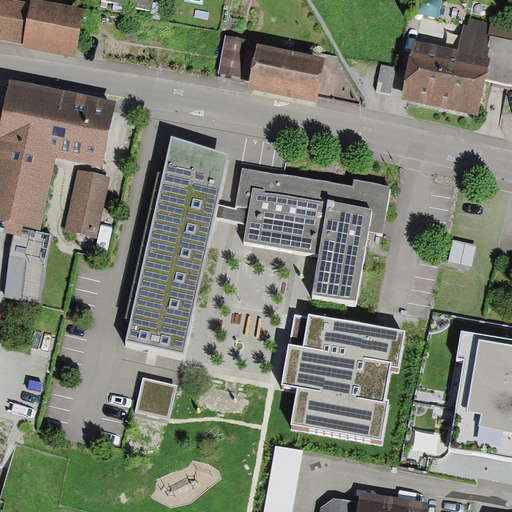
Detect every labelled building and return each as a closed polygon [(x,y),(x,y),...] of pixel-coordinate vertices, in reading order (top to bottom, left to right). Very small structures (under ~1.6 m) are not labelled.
[(0,0),(0,39),(19,42),(25,2),(9,0),(0,0)] [(148,0),(104,0),(104,1),(147,9),(148,0)] [(76,9),(25,2),(19,42),(19,46),(70,53),(76,9)] [(400,99),(473,113),(480,77),(511,83),(511,29),(460,20),(454,50),(411,42),(400,99)] [(212,56),(216,35),(190,30),(186,51),(212,56)] [(243,41),(222,38),(217,75),(238,78),(243,41)] [(311,100),(318,59),(253,47),(246,88),(311,100)] [(386,94),(391,69),(376,66),(371,91),(386,94)] [(4,82),(0,105),(0,221),(32,228),(46,154),(97,163),(108,101),(4,82)] [(182,363),(231,164),(201,156),(175,150),(125,349),(182,363)] [(307,294),(351,301),(363,230),(379,233),(382,216),(387,185),(347,178),(346,186),(240,168),(233,207),(245,209),(240,241),(313,253),(307,294)] [(75,173),(65,230),(95,236),(105,179),(75,173)] [(47,304),(52,236),(15,234),(10,301),(47,304)] [(472,246),(450,242),(446,262),(468,266),(472,246)] [(268,272),(289,276),(294,253),(273,248),(268,272)] [(445,314),(490,318),(494,270),(449,266),(445,314)] [(407,337),(309,319),(303,352),(286,349),(278,393),(295,395),(288,434),(386,452),(407,337)] [(511,338),(456,329),(449,367),(459,369),(444,455),(511,466),(511,338)] [(149,379),(141,413),(173,421),(181,387),(149,379)] [(422,511),(423,505),(356,493),(353,511),(422,511)]
